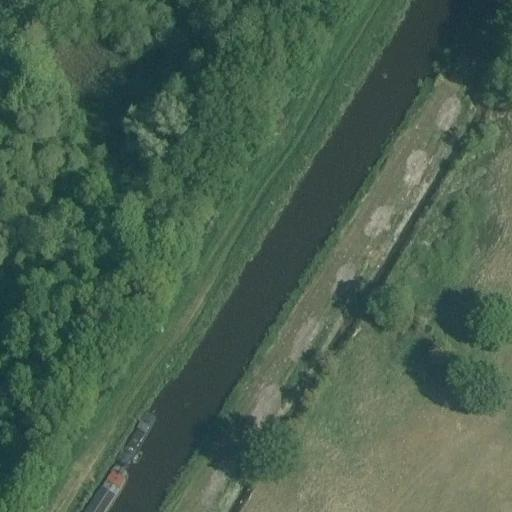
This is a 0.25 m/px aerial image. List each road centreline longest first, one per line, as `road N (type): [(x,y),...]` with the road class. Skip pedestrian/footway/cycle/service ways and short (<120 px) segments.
road 1 (track): [(178,511),(491,0)]
road 2 (track): [(511,383),(395,511)]
